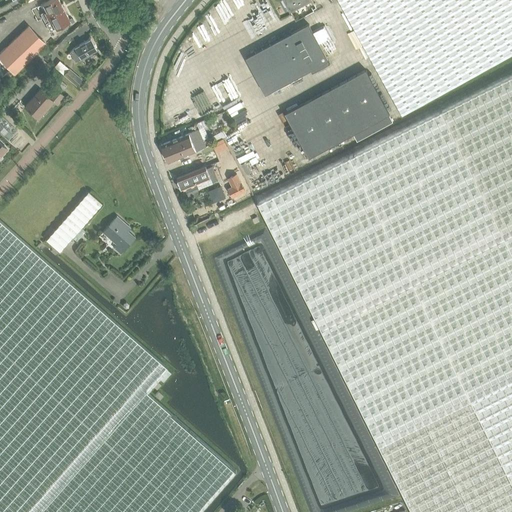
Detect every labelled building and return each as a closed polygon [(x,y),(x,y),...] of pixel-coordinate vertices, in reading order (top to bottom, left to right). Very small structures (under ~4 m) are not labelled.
[(40,14),(43,19),(62,9),(57,0),(49,0),(42,4),(45,11),(40,14)] [(283,0),(290,12),(311,0),(283,0)] [(511,0),(336,0),(352,27),(402,117),(477,75),(511,55),(511,0)] [(69,21),(62,9),(43,19),(45,23),(50,21),(54,29),(69,21)] [(246,57),(266,94),(310,70),(312,74),(329,65),(327,61),(328,61),(308,24),(266,47),(246,57)] [(0,52),(0,58),(14,73),(44,44),(27,26),(0,52)] [(75,63),(96,51),(90,39),(76,47),(70,54),(75,63)] [(75,86),(80,80),(67,69),(62,74),(75,86)] [(313,98),(285,113),(309,157),(341,140),(353,133),(357,140),(393,122),(389,114),(365,70),(313,98)] [(511,511),(511,74),(257,202),(316,318),(311,321),(316,330),(320,328),(412,511),(511,511)] [(58,85),(63,89),(66,85),(62,81),(58,85)] [(57,106),(64,98),(55,90),(48,98),(39,90),(24,107),(38,120),(53,103),(57,106)] [(0,114),(0,132),(8,140),(17,130),(0,114)] [(207,118),(196,123),(199,129),(210,124),(207,118)] [(203,140),(208,138),(203,127),(160,144),(168,163),(206,148),(204,143),(203,140)] [(236,140),(233,133),(227,137),(230,143),(236,140)] [(256,134),(232,142),(243,172),(249,170),(245,159),(262,153),(256,134)] [(212,142),(216,152),(228,147),(224,137),(212,142)] [(206,166),(176,178),(178,181),(177,183),(178,187),(180,187),(181,189),(183,188),(185,193),(199,187),(197,183),(210,177),(212,182),(218,179),(212,165),(206,168),(206,166)] [(236,174),(229,178),(233,186),(228,189),(232,197),(245,191),(236,174)] [(219,186),(208,191),(213,203),(223,199),(219,186)] [(44,239),(59,252),(64,245),(102,203),(88,190),(44,239)] [(206,214),(197,219),(199,223),(208,218),(206,214)] [(120,254),(135,237),(128,231),(131,228),(116,215),(101,233),(116,245),(113,248),(120,254)] [(0,511),(197,511),(235,469),(145,390),(158,376),(165,367),(166,366),(40,255),(0,220),(0,511)] [(295,300),(289,303),(305,336),(311,333),(295,300)] [(165,367),(158,376),(163,381),(171,372),(165,367)]
